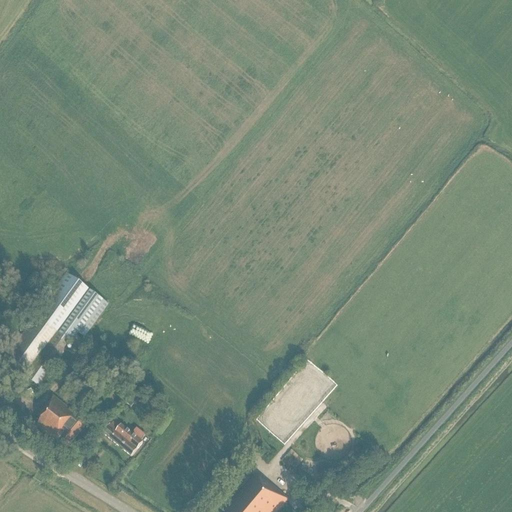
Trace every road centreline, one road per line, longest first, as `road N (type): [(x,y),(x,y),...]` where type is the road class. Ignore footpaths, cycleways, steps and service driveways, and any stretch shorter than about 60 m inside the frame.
road 1 (unclassified): [(359,511),(511,345)]
road 2 (tertiary): [(126,511),(0,430)]
